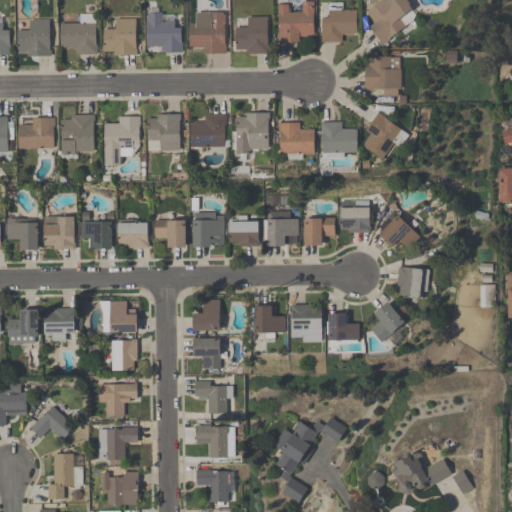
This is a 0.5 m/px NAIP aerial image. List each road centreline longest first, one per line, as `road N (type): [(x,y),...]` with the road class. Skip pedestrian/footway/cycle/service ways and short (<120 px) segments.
road 1 (residential): [(0,283),(363,278)]
road 2 (residential): [(0,88),(317,87)]
road 3 (residential): [(167,282),(169,511)]
